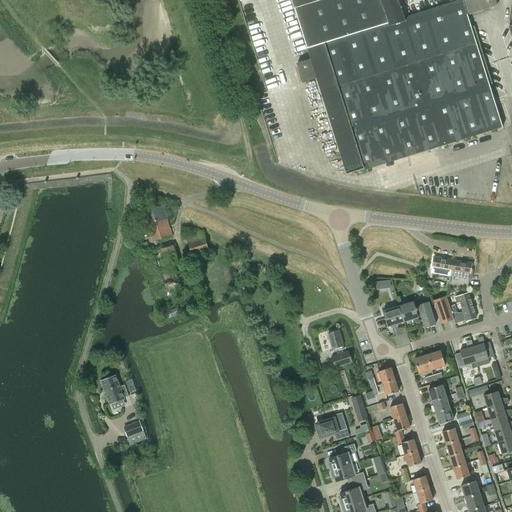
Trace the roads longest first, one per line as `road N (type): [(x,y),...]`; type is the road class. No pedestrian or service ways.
road 1 (tertiary): [(334,212),(187,165),(122,155)]
road 2 (track): [(206,0),(256,189)]
road 3 (residential): [(395,353),(446,511)]
road 4 (unclassified): [(395,353),(380,351),(371,334),(334,212)]
road 5 (tertiary): [(364,217),(511,232)]
road 6 (tertiary): [(0,165),(122,155)]
